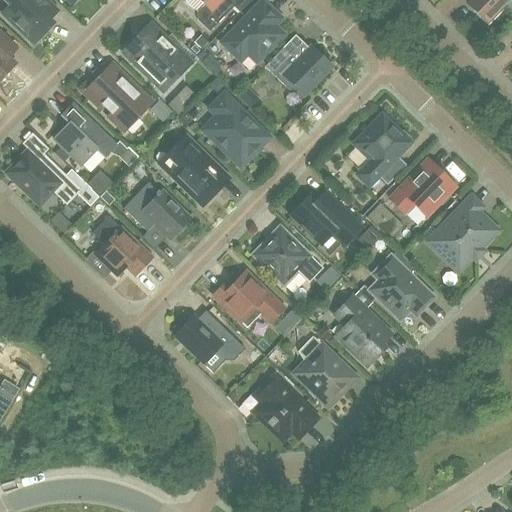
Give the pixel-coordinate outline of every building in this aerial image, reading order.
[(44,0),(4,0),(10,5),(1,14),(33,44),(53,24),(48,20),(56,11),(44,0)] [(232,5),(236,0),(198,0),(204,5),(197,12),(197,21),(209,32),(234,7),(232,5)] [(282,19),(262,0),(221,43),(240,62),(247,55),(256,64),(284,35),(275,26),(282,19)] [(510,11),(511,8),(511,0),(470,0),(469,2),(476,9),(473,11),(486,24),(487,25),(505,6),(510,11)] [(150,24),(122,53),(162,92),(190,63),(150,24)] [(0,34),(0,78),(13,65),(6,58),(15,49),(0,34)] [(207,43),(201,36),(194,43),(201,49),(207,43)] [(283,48),(264,67),(270,73),(288,90),(293,91),(295,88),(303,96),(331,67),(311,47),(299,59),(295,59),(289,53),(283,48)] [(214,61),(207,54),(200,61),(207,68),(214,61)] [(92,78),(80,90),(99,108),(104,103),(113,111),(108,117),(124,132),(151,103),(111,64),(95,81),(92,78)] [(203,89),(215,77),(207,69),(195,81),(203,89)] [(223,86),(216,79),(208,86),(216,94),(223,86)] [(241,101),(250,91),(245,86),(236,96),(241,101)] [(268,138),(223,95),(209,109),(217,116),(203,131),(240,167),(268,138)] [(72,105),(60,117),(68,124),(52,140),(79,167),(94,151),(102,159),(114,147),(72,105)] [(410,143),(381,116),(354,144),(371,161),(357,175),(368,187),(410,143)] [(229,178),(186,137),(158,166),(201,207),(229,178)] [(138,157),(128,147),(118,157),(128,167),(138,157)] [(23,155),(5,174),(18,186),(20,190),(23,193),(27,194),(29,197),(34,192),(37,195),(46,196),(49,194),(52,192),(66,206),(77,194),(81,191),(66,176),(43,154),(37,161),(29,161),(23,155)] [(427,160),(389,200),(403,214),(413,204),(425,217),(455,187),(427,160)] [(98,197),(90,190),(71,171),(66,176),(81,191),(77,194),(81,199),(89,206),(98,197)] [(148,183),(123,209),(147,232),(154,225),(169,240),(175,234),(178,237),(188,227),(185,224),(190,219),(162,191),(159,193),(148,183)] [(114,200),(105,191),(99,197),(108,206),(114,200)] [(309,196),(290,215),(320,244),(318,246),(329,257),(341,245),(343,247),(361,228),(324,193),(315,202),(309,196)] [(480,211),(468,199),(436,232),(441,237),(431,247),(448,263),(451,260),(461,270),(498,231),(478,212),(480,211)] [(401,227),(379,206),(366,219),(388,240),(401,227)] [(108,217),(92,234),(104,246),(95,255),(101,260),(112,271),(117,276),(126,267),(135,276),(151,259),(108,217)] [(380,238),(370,228),(364,235),(374,244),(380,238)] [(268,239),(252,256),(283,286),(297,272),(309,283),(322,269),(286,233),(278,241),(271,241),(268,239)] [(378,281),(368,291),(399,321),(409,311),(415,317),(433,298),(390,256),(372,275),(378,281)] [(92,269),(103,279),(112,271),(101,260),(92,269)] [(339,278),(329,269),(320,278),(330,287),(339,278)] [(230,288),(225,283),(213,296),(241,323),(242,321),(249,328),(261,315),(270,323),(284,309),(245,272),(230,288)] [(335,336),(367,367),(385,348),(381,345),(391,335),(351,296),(333,315),(345,326),(335,336)] [(178,331),(174,336),(202,364),(215,351),(225,361),(234,361),(245,349),(205,311),(197,319),(193,316),(189,321),(181,319),(178,331)] [(299,321),(291,313),(282,321),(291,329),(299,321)] [(312,327),(303,319),(295,328),(304,336),(312,327)] [(305,364),(294,375),(328,407),(355,379),(312,337),(297,352),(305,364)] [(262,404),(253,413),(282,441),(291,431),(298,438),(317,419),(274,377),(254,397),(262,404)] [(0,420),(11,403),(0,396),(0,420)]
